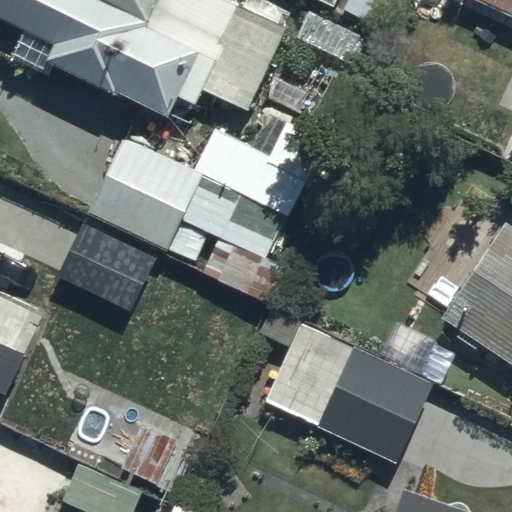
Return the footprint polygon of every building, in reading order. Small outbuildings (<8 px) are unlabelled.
[(0,0),(0,28),(53,56),(46,71),(142,120),(137,131),(166,146),(175,129),(171,126),(180,108),(196,116),(203,102),(244,122),(287,38),(213,0),(0,0)] [(381,11),(357,0),(304,0),(333,13),(334,11),(372,29),(381,11)] [(511,0),(465,0),(464,4),(511,24),(511,0)] [(211,235),(272,262),(322,150),(284,133),(273,157),(216,131),(197,174),(124,142),(121,147),(82,130),(69,158),(109,176),(86,226),(189,272),(193,264),(197,266),(211,235)] [(511,224),(444,325),(511,371),(511,224)] [(0,301),(0,351),(18,309),(0,301)] [(290,353),(264,406),(397,471),(450,362),(431,352),(417,379),(271,309),(257,337),(290,353)] [(444,511),(403,498),(398,511),(444,511)]
